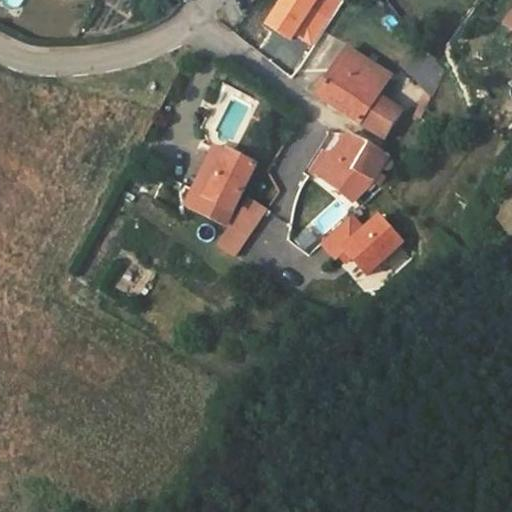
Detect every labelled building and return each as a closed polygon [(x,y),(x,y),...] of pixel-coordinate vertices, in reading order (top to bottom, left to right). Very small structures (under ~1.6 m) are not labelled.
[(16,9),(21,0),(2,0),(16,9)] [(431,98),(443,71),(423,49),(403,69),(431,98)] [(317,96),(357,123),(382,140),(402,110),(378,95),(390,77),(347,50),(317,96)] [(511,73),(491,64),(486,76),(509,86),(511,78),(511,73)] [(350,202),(366,177),(354,170),(369,146),(349,135),(318,178),(350,202)] [(389,159),(369,146),(354,170),(366,177),(375,182),(383,189),(386,183),(377,177),(380,171),(386,173),(390,172),(391,166),(388,161),(389,159)] [(214,147),(193,190),(186,206),(225,224),(254,167),(214,147)] [(211,247),(232,260),(264,210),(244,197),(211,247)] [(400,243),(371,214),(360,224),(348,212),(316,244),(358,285),(400,243)]
